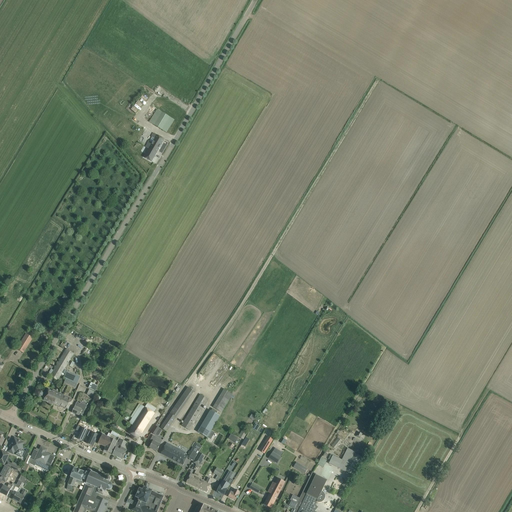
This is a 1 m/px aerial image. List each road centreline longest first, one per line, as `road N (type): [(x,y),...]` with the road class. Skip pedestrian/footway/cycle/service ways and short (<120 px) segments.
road 1 (unclassified): [(9,418),(255,0)]
road 2 (tertiary): [(134,473),(9,418)]
